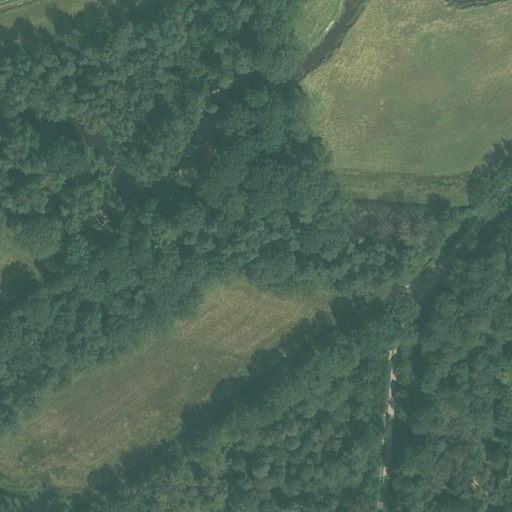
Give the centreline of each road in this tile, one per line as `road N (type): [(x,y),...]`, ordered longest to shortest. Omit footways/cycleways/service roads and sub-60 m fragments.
road 1 (track): [(0,200),(394,294)]
road 2 (track): [(394,294),(95,511)]
road 3 (track): [(386,511),(397,344),(421,293)]
road 4 (track): [(421,293),(505,186)]
